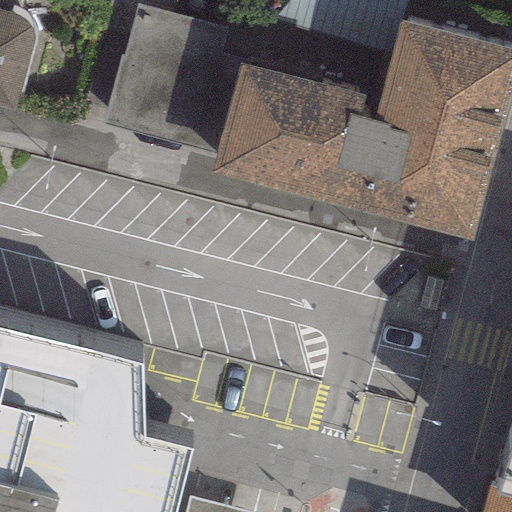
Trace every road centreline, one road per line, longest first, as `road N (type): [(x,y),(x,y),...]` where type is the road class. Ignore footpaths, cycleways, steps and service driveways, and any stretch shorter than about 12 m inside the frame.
road 1 (residential): [(496,265),(0,120)]
road 2 (residential): [(496,265),(433,511)]
